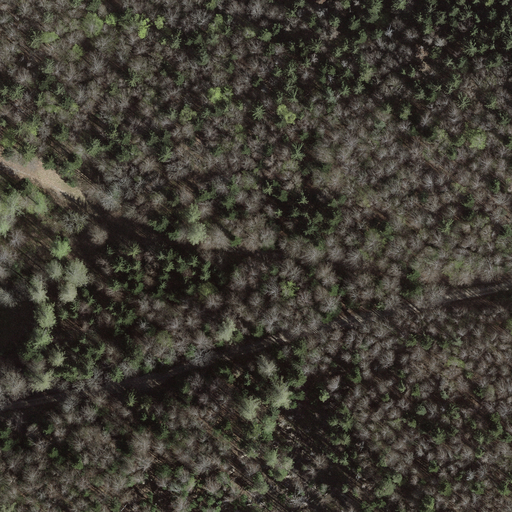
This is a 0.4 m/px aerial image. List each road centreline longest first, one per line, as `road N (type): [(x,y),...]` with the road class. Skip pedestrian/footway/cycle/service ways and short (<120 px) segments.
road 1 (track): [(505,291),(116,223),(0,152)]
road 2 (track): [(511,290),(379,315),(131,390),(0,416)]
